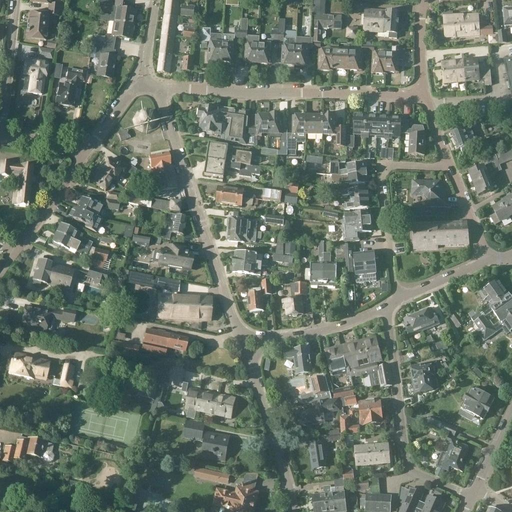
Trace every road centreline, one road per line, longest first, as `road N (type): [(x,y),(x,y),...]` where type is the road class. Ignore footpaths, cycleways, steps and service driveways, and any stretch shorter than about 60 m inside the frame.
road 1 (residential): [(161,88),(422,94)]
road 2 (residential): [(236,330),(161,88)]
road 3 (residential): [(472,498),(406,464),(385,309)]
road 4 (residential): [(394,301),(384,168),(445,166)]
road 5 (residential): [(293,511),(250,368)]
road 6 (residential): [(0,272),(86,151)]
road 7 (residential): [(3,134),(17,0)]
road 8 (residential): [(385,309),(267,341)]
